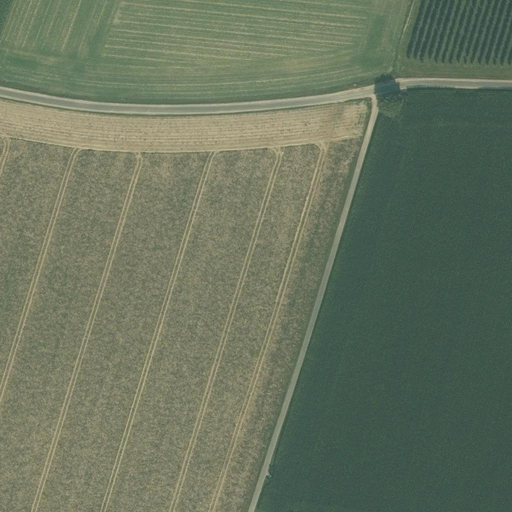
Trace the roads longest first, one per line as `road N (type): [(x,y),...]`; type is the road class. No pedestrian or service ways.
road 1 (unclassified): [(380,87),(250,511)]
road 2 (unclassified): [(0,91),(145,108),(380,87)]
road 3 (unclassified): [(380,87),(511,85)]
